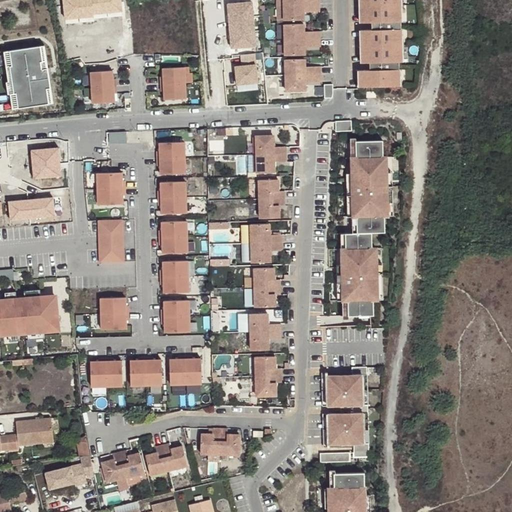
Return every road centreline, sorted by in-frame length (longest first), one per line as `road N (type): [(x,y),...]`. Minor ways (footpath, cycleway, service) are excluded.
road 1 (residential): [(313,112),(297,425)]
road 2 (residential): [(102,439),(183,420),(297,425)]
road 3 (residential): [(0,132),(139,121)]
